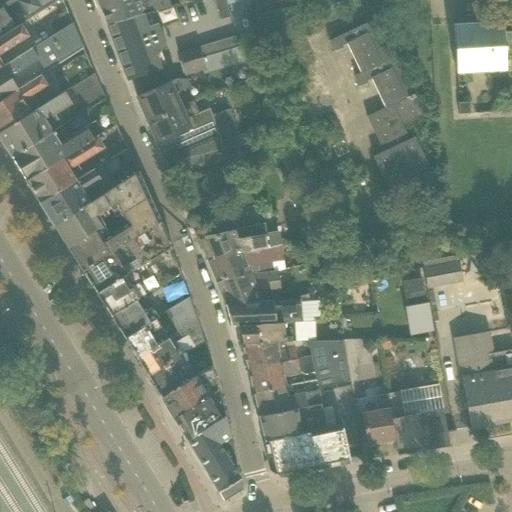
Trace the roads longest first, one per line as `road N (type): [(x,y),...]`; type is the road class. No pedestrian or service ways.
road 1 (residential): [(80,0),(212,320),(261,502)]
road 2 (secondary): [(157,511),(0,260)]
road 3 (residential): [(511,462),(261,502)]
